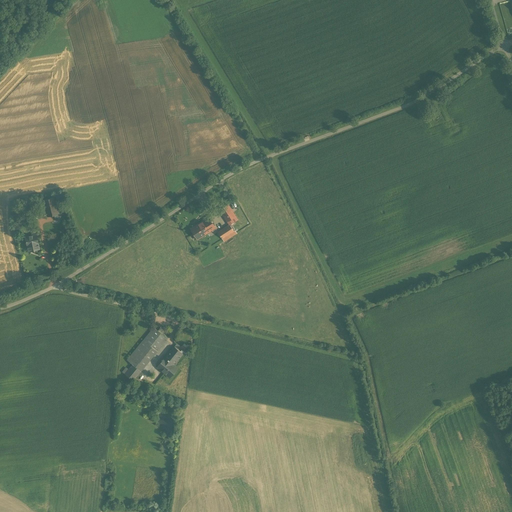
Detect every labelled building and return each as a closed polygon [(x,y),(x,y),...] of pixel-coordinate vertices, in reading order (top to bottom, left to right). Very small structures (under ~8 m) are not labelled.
[(54,197),(42,200),(47,217),(58,214),(54,197)] [(30,198),(22,200),(26,215),(34,213),(30,198)] [(237,218),(228,205),(220,210),(229,223),(237,218)] [(208,217),(191,229),(197,239),(215,227),(208,217)] [(228,224),(217,232),(222,239),(233,231),(228,224)] [(36,234),(25,237),(27,245),(33,244),(38,243),(36,234)] [(167,339),(153,327),(143,340),(149,344),(157,351),(167,339)] [(143,340),(127,360),(132,364),(149,344),(143,340)] [(149,344),(132,364),(141,371),(157,351),(149,344)] [(174,346),(157,367),(169,378),(177,368),(173,364),(177,359),(178,360),(183,354),(174,346)] [(129,369),(125,374),(133,381),(141,371),(132,364),(129,369)]
